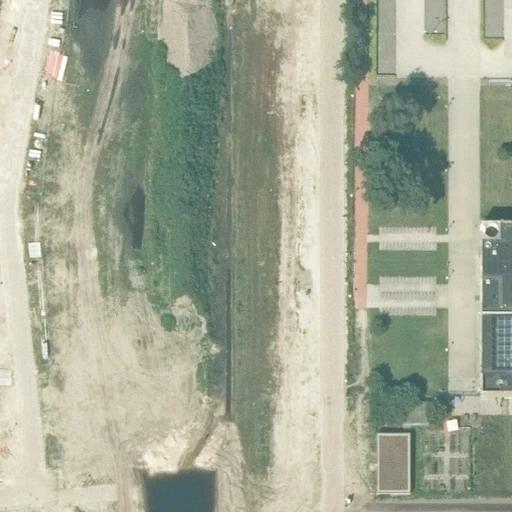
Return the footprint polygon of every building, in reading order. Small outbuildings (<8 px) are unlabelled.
[(75,0),(75,4),(109,9),(110,0),(75,0)] [(241,0),(241,14),(232,14),(232,15),(296,15),(295,0),(241,0)] [(57,25),(53,49),(97,56),(104,9),(109,10),(109,9),(75,4),(71,28),(57,25)] [(296,15),(232,15),(232,16),(234,16),(234,53),(232,53),(232,55),(296,55),(296,36),(290,36),(290,16),(296,16),(296,15)] [(53,49),(49,72),(64,75),(60,99),(99,105),(102,86),(93,84),(97,56),(53,49)] [(296,55),(232,55),(232,78),(240,78),(239,100),(259,100),(296,100),(296,76),(290,76),(290,56),(296,56),(296,55)] [(42,120),(38,144),(87,151),(87,150),(82,150),(87,122),(96,124),(99,105),(60,99),(57,122),(42,120)] [(247,169),(232,169),(232,170),(296,170),(296,156),(290,156),(290,144),(290,124),(258,124),(259,112),(236,112),(236,152),(247,152),(247,169)] [(38,144),(35,167),(49,170),(46,190),(80,195),(87,151),(38,144)] [(296,170),(232,170),(232,187),(247,187),(247,209),(232,209),(232,210),(296,210),(296,192),(290,192),(290,171),(296,171),(296,170)] [(46,226),(31,228),(34,251),(78,247),(73,203),(44,206),(46,226)] [(296,210),(232,210),(232,232),(240,232),(240,249),(232,249),(232,250),(291,250),(291,249),(290,249),(290,220),(296,220),(296,210)] [(511,226),(480,227),(480,230),(484,232),(483,234),(483,235),(483,236),(483,237),(483,238),(484,240),(480,242),(480,398),(504,398),(511,397),(511,226)] [(78,247),(34,251),(36,275),(51,273),(54,297),(92,293),(90,274),(81,275),(78,247)] [(291,250),(232,250),(232,266),(245,266),(245,293),(296,293),(296,271),(290,271),(290,250),(291,250)] [(56,321),(42,323),(44,347),(93,341),(93,340),(88,341),(83,295),(93,294),(92,293),(54,297),(56,321)] [(292,319),(232,319),(232,348),(240,348),(240,364),(232,364),(232,365),(296,365),(296,345),(290,345),(290,321),(292,321),(292,319)] [(93,341),(44,347),(47,370),(61,369),(64,393),(98,389),(93,341)] [(296,365),(232,365),(232,385),(238,385),(238,404),(232,404),(232,405),(296,405),(296,387),(290,387),(290,366),(296,366),(296,365)] [(66,417),(52,418),(54,442),(98,437),(93,391),(98,390),(98,389),(64,393),(66,417)] [(404,411),(420,412),(420,421),(428,421),(429,404),(404,404),(404,411)] [(296,405),(232,405),(232,406),(252,406),(252,425),(232,425),(232,445),(291,445),(291,444),(290,444),(290,425),(296,425),(296,405)] [(410,435),(376,435),(376,495),(410,495),(410,435)] [(98,437),(54,442),(57,466),(71,464),(74,484),(112,480),(111,465),(101,466),(98,438),(98,437)] [(291,445),(232,445),(232,464),(244,464),(244,484),(232,484),(232,486),(296,486),(296,474),(290,474),(290,445),(291,445)]
